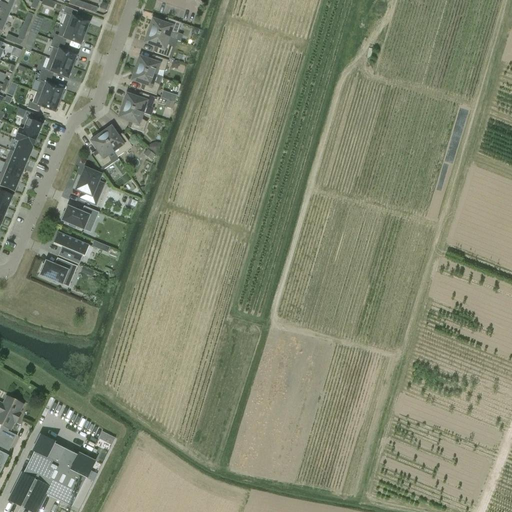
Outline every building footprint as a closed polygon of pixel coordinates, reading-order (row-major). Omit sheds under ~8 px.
[(12,7),(0,2),(0,12),(8,16),(12,7)] [(88,5),(79,2),(77,7),(86,10),(88,5)] [(88,5),(86,10),(95,13),(97,8),(88,5)] [(66,15),(62,26),(73,30),(86,35),(88,29),(91,21),(90,21),(76,15),(77,12),(65,7),(63,13),(66,15)] [(0,12),(0,22),(5,24),(8,16),(0,12)] [(28,13),(25,22),(30,24),(33,15),(28,13)] [(152,21),(149,32),(168,39),(170,33),(177,34),(181,24),(166,19),(168,20),(166,25),(152,21)] [(25,22),(21,30),(26,33),(30,24),(25,22)] [(55,35),(52,41),(64,45),(65,44),(67,40),(81,45),(83,42),(86,35),(73,30),(62,26),(58,36),(55,35)] [(26,33),(21,30),(17,39),(22,41),(26,33)] [(149,32),(145,43),(158,48),(156,53),(154,52),(154,53),(169,58),(172,48),(166,44),(168,39),(149,32)] [(54,48),(50,59),(72,68),(77,54),(63,48),(64,45),(52,41),(50,47),(54,48)] [(139,58),(136,69),(155,76),(157,71),(164,72),(168,61),(153,56),(153,57),(155,57),(153,63),(139,58)] [(42,68),(40,74),(51,79),(53,73),(68,78),(72,68),(50,59),(46,70),(42,68)] [(132,80),(145,85),(143,91),(141,90),(156,96),(159,85),(153,81),(155,76),(136,69),(132,80)] [(41,82),(37,93),(41,94),(60,102),(61,100),(63,94),(62,93),(63,90),(49,84),(51,79),(40,74),(37,81),(41,82)] [(29,102),(27,108),(38,113),(40,106),(55,112),(57,107),(58,107),(60,102),(41,94),(37,93),(32,103),(29,102)] [(127,96),(123,107),(142,113),(144,108),(151,109),(155,98),(140,93),(140,94),(142,95),(140,100),(127,96)] [(171,109),(175,98),(169,95),(165,106),(171,109)] [(119,118),(132,122),(130,128),(128,127),(128,128),(143,133),(147,122),(140,119),(142,113),(123,107),(119,118)] [(27,112),(19,130),(38,137),(43,125),(35,122),(37,116),(27,112)] [(111,128),(101,135),(112,152),(117,148),(123,154),(132,147),(123,134),(122,135),(123,136),(119,140),(111,128)] [(19,130),(15,141),(18,142),(33,148),(38,137),(19,130)] [(112,152),(101,135),(91,142),(99,153),(94,157),(93,155),(102,168),(111,162),(108,155),(112,152)] [(152,141),(147,152),(154,155),(159,144),(152,141)] [(18,142),(14,153),(28,159),(33,148),(18,142)] [(10,152),(5,163),(24,171),(28,159),(14,153),(10,152)] [(5,163),(0,174),(1,174),(19,182),(24,171),(5,163)] [(79,198),(91,203),(99,184),(97,183),(100,176),(85,170),(82,177),(81,176),(78,183),(79,184),(76,190),(82,193),(79,198)] [(1,174),(0,175),(0,186),(14,193),(19,182),(1,174)] [(0,191),(0,204),(8,208),(12,197),(0,191)] [(81,213),(67,207),(67,208),(65,214),(64,213),(63,213),(60,219),(62,220),(61,221),(63,222),(69,224),(68,226),(75,229),(75,227),(83,230),(88,218),(95,220),(95,221),(98,214),(83,207),(81,213)] [(58,256),(79,265),(82,257),(84,257),(89,246),(58,233),(53,244),(62,248),(61,251),(60,251),(58,256)] [(104,246),(94,242),(92,247),(101,251),(104,246)] [(44,266),(43,265),(40,272),(41,273),(40,276),(62,285),(67,272),(73,275),(76,267),(61,261),(58,267),(46,262),(44,266)] [(0,425),(1,426),(8,429),(10,430),(14,423),(15,423),(20,414),(18,413),(22,405),(6,397),(2,405),(0,403),(0,425)] [(0,472),(8,456),(6,455),(9,449),(16,436),(7,432),(8,429),(1,426),(0,427),(0,472)] [(99,440),(112,446),(115,439),(102,432),(99,440)] [(22,475),(21,474),(8,501),(29,511),(37,511),(46,495),(71,508),(94,463),(78,455),(78,456),(53,444),(53,443),(40,436),(33,452),(34,452),(22,475)]
